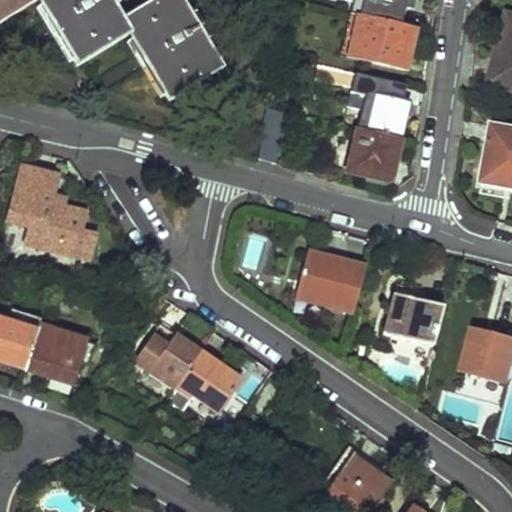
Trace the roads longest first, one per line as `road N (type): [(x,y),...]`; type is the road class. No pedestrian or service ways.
road 1 (residential): [(217,170),(199,265),(217,303),(476,480),(503,511)]
road 2 (residential): [(460,0),(425,224)]
road 3 (residential): [(0,114),(217,170)]
road 4 (residential): [(217,170),(425,224)]
road 5 (residential): [(206,511),(83,442),(62,441)]
